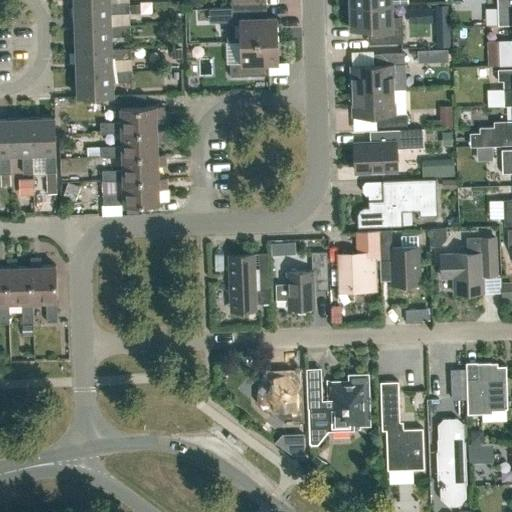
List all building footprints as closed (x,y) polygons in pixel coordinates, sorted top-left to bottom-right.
[(224,0),(204,0),(204,11),(224,12),(224,0)] [(498,25),(511,24),(511,0),(496,0),(497,10),(498,25)] [(109,13),(129,13),(129,2),(109,3),(74,5),(75,27),(110,26),(109,13)] [(142,2),(129,2),(130,17),(142,16),(142,2)] [(401,16),(392,17),(391,4),(349,5),(350,28),(375,27),(375,43),(402,42),(401,16)] [(227,41),(239,41),(278,40),(277,17),(266,18),(266,5),(232,6),(232,19),(226,19),(227,41)] [(110,36),(130,35),(129,25),(110,26),(75,27),(76,50),(111,49),(111,48),(110,36)] [(352,42),(351,32),(332,33),(332,43),(352,42)] [(499,65),(511,64),(511,39),(498,40),(499,65)] [(268,62),(278,62),(278,40),(239,41),(240,63),(230,63),(230,76),(268,75),(268,62)] [(111,59),(131,58),(130,48),(111,48),(111,49),(76,50),(76,73),(111,71),(111,59)] [(417,62),(428,61),(428,50),(416,50),(417,62)] [(352,90),(393,89),(405,88),(404,52),(379,53),(379,64),(351,65),(352,90)] [(483,77),(482,58),(444,59),(445,79),(483,77)] [(503,80),(503,88),(502,88),(503,105),(511,104),(511,68),(497,69),(498,81),(503,80)] [(76,73),(77,96),(112,95),(112,82),(131,81),(131,71),(111,71),(76,73)] [(478,98),(496,98),(496,80),(478,80),(478,98)] [(406,113),(394,113),(393,89),(352,90),(353,115),(381,114),(381,125),(406,125),(406,113)] [(100,122),(100,133),(121,132),(157,130),(156,116),(162,116),(161,111),(164,111),(163,106),(156,106),(156,105),(145,106),(145,94),(120,95),(120,107),(120,122),(100,122)] [(447,119),(447,98),(433,98),(433,119),(447,119)] [(45,152),(45,172),(56,172),(55,152),(54,117),(31,118),(32,153),(45,152)] [(22,173),(33,172),(32,153),(31,118),(8,119),(9,154),(22,153),(22,173)] [(0,173),(10,173),(9,154),(8,119),(0,119),(0,173)] [(511,120),(493,121),(493,126),(479,126),(479,132),(469,132),(470,146),(500,145),(511,144),(511,120)] [(396,148),(410,147),(423,147),(422,128),(384,129),(384,142),(354,143),(355,171),(396,169),(396,148)] [(101,146),(101,156),(121,156),(121,155),(158,154),(157,140),(162,140),(162,135),(164,135),(164,130),(157,130),(121,132),(121,146),(101,146)] [(502,173),(511,172),(511,148),(501,149),(502,173)] [(122,169),(102,170),(102,181),(122,180),(158,178),(158,164),(163,164),(163,159),(165,159),(165,154),(158,154),(121,155),(121,156),(122,169)] [(453,161),(440,161),(441,177),(453,176),(453,161)] [(382,199),(368,200),(368,206),(363,206),(359,209),(357,213),(357,226),(402,225),(402,211),(419,210),(419,215),(437,214),(436,177),(382,179),(382,199)] [(33,194),(32,178),(18,179),(18,194),(33,194)] [(166,183),(166,178),(158,178),(122,180),(123,193),(102,194),(103,204),(123,204),(159,203),(159,188),(164,188),(164,183),(166,183)] [(511,198),(503,199),(504,225),(511,224),(511,198)] [(419,283),(418,246),(417,234),(401,235),(402,247),(392,247),(391,229),(379,230),(379,258),(379,259),(391,259),(392,284),(419,283)] [(357,254),(340,255),(341,288),(375,287),(374,259),(379,258),(379,230),(357,231),(357,254)] [(446,231),(432,232),(432,246),(439,246),(446,238),(446,231)] [(481,252),(452,253),(440,254),(441,276),(453,276),(454,293),(483,292),(482,275),(496,274),(495,237),(480,238),(481,252)] [(288,308),(314,307),(313,280),(327,280),(326,252),(311,252),(312,270),(287,271),(287,283),(275,284),(276,299),(288,299),(288,308)] [(255,254),(227,255),(230,311),(257,310),(256,303),(269,302),(268,288),(256,288),(255,254)] [(35,260),(35,258),(30,258),(30,265),(31,265),(32,301),(46,301),(47,321),(57,321),(56,301),(57,301),(56,264),(41,265),(40,259),(35,260)] [(11,259),(6,259),(6,266),(7,266),(8,302),(22,302),(22,322),(33,322),(32,301),(31,265),(30,265),(17,266),(17,260),(11,261),(11,259)] [(0,322),(9,323),(8,302),(7,266),(6,266),(0,266),(0,322)] [(511,286),(502,286),(502,298),(511,298),(511,286)] [(506,365),(491,365),(491,361),(477,362),(477,378),(466,378),(467,413),(492,413),(492,409),(507,408),(506,365)] [(289,375),(260,376),(261,381),(257,385),(261,388),(257,392),(257,403),(265,410),(272,410),(285,422),(303,422),(301,368),(289,368),(289,375)] [(465,369),(451,370),(452,398),(466,398),(465,369)] [(307,372),(308,401),(321,400),(320,372),(307,372)] [(343,383),(342,381),(327,381),(328,400),(332,400),(332,406),(328,407),(329,429),(360,428),(360,421),(369,421),(367,374),(349,374),(349,383),(343,383)] [(398,381),(380,381),(382,430),(386,430),(387,469),(424,468),(422,427),(400,428),(398,381)] [(438,438),(442,441),(437,447),(437,451),(436,451),(437,484),(441,484),(441,485),(440,487),(440,498),(448,505),(459,505),(466,497),(465,483),(466,483),(465,440),(459,440),(464,436),(463,423),(457,417),(443,418),(437,424),(438,438)] [(504,459),(503,440),(488,440),(488,459),(504,459)] [(467,448),(467,460),(479,459),(479,447),(467,448)]
